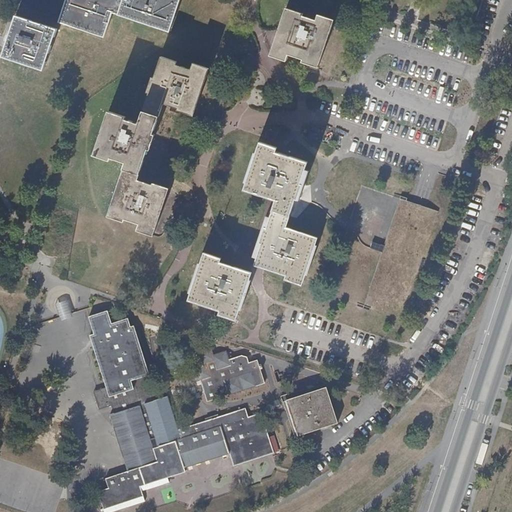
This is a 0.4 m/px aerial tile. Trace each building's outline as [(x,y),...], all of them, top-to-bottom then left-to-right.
[(118,0),(65,0),(57,24),(101,40),(109,14),(167,34),(178,0),(128,0),(127,3),(118,0)] [(299,17),(284,12),(275,40),(269,59),(283,64),(286,58),(301,63),(300,66),(315,72),(331,24),(316,18),(313,24),(299,19),(299,17)] [(55,32),(15,18),(8,38),(0,59),(41,73),(55,32)] [(143,111),(157,116),(162,101),(180,107),(179,110),(193,115),(197,101),(208,68),(193,64),(191,69),(177,64),(178,61),(161,55),(154,77),(151,76),(146,93),(149,94),(143,111)] [(125,162),(125,164),(141,170),(148,148),(151,149),(153,143),(155,136),(151,135),(157,116),(143,111),(139,122),(126,118),(128,114),(108,108),(93,156),(109,161),(111,157),(125,162)] [(280,132),(270,129),(266,139),(276,142),(280,132)] [(275,201),(272,209),(290,215),(295,199),(299,201),(302,194),(310,170),(306,169),(308,162),(275,151),(277,146),(260,140),(243,190),(275,201)] [(125,164),(106,217),(123,223),(125,219),(139,224),(137,230),(153,236),(170,188),(158,184),(154,182),(152,186),(137,180),(141,170),(125,164)] [(257,258),(255,265),(263,268),(285,275),(284,280),(301,285),(317,237),(286,227),(290,215),(272,209),(269,217),(265,215),(252,257),(257,258)] [(200,262),(196,274),(188,299),(220,310),(218,314),(235,320),(237,315),(251,272),(221,261),(221,257),(204,251),(200,262)] [(74,316),(69,299),(64,296),(58,299),(56,303),(61,320),(74,316)] [(103,312),(90,316),(95,334),(91,335),(92,339),(107,386),(94,391),(99,409),(111,405),(112,409),(114,413),(107,415),(124,472),(101,479),(104,489),(93,492),(99,511),(109,511),(140,503),(137,493),(164,485),(163,480),(181,474),(180,470),(225,457),(230,470),(270,458),(256,417),(244,421),(241,412),(174,433),(164,399),(153,402),(129,328),(127,329),(124,321),(108,326),(103,312)] [(207,349),(192,353),(196,366),(187,369),(192,384),(196,382),(199,390),(203,404),(260,386),(256,373),(259,372),(257,368),(255,369),(252,361),(247,364),(247,366),(244,366),(242,361),(237,358),(228,361),(228,358),(224,359),(222,353),(210,357),(208,352),(207,349)] [(323,391),(282,404),(293,440),(334,427),(323,391)]
